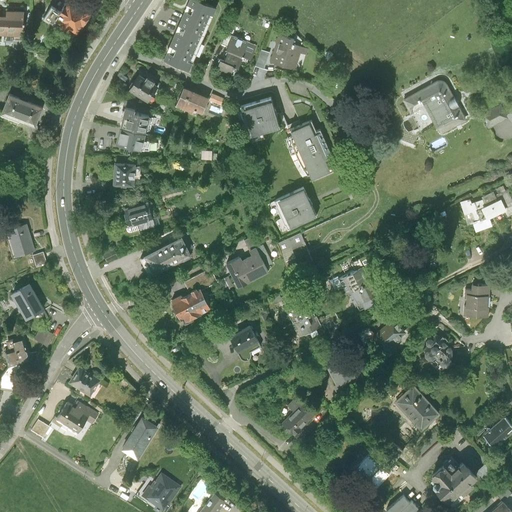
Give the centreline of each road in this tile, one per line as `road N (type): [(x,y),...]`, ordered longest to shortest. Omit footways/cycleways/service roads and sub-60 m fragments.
road 1 (primary): [(102,312),(67,230),(64,170),(94,75),(144,0)]
road 2 (primary): [(303,511),(163,383),(102,312)]
road 3 (unclassified): [(16,429),(67,342),(102,312)]
